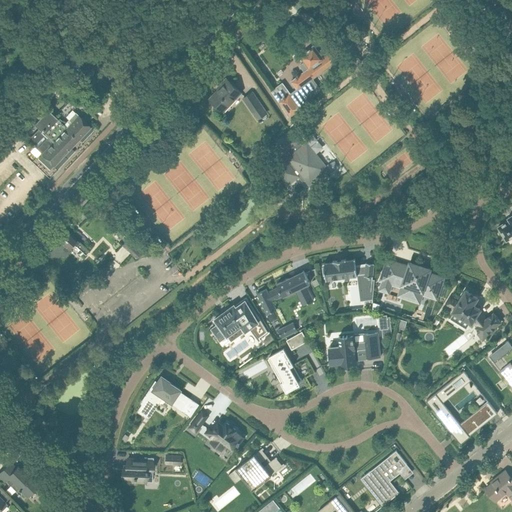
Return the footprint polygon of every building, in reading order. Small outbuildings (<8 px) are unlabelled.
[(511,34),(511,0),(479,0),(502,40),(511,34)] [(304,71),(290,81),(297,90),(340,59),(333,49),(329,52),(324,45),(317,50),(314,45),(300,55),(304,62),(299,65),(304,71)] [(347,65),(346,65),(349,69),(360,61),(354,52),(349,56),(348,63),(347,65)] [(115,90),(112,87),(108,83),(96,73),(93,77),(90,74),(86,78),(103,94),(101,97),(105,101),(115,90)] [(74,84),(63,75),(54,86),(65,95),(74,84)] [(210,99),(223,111),(241,92),(226,78),(220,85),(221,87),(210,99)] [(242,98),(257,120),(268,113),(252,90),(242,98)] [(288,92),(278,99),(289,115),(299,107),(288,92)] [(48,109),(34,124),(47,136),(36,148),(42,153),(41,154),(53,166),(90,126),(78,115),(75,112),(67,120),(70,123),(66,127),(63,124),(48,109)] [(299,141),(291,131),(276,142),(285,152),(288,155),(286,157),(287,158),(287,159),(285,157),(273,166),(288,185),(299,177),(303,181),(306,179),(310,184),(328,170),(322,163),(323,163),(313,149),(312,150),(306,143),(301,148),(297,143),(299,141)] [(511,213),(507,217),(509,219),(498,226),(506,240),(511,236),(511,213)] [(51,256),(61,256),(66,255),(71,251),(68,248),(73,243),(85,255),(89,251),(64,227),(56,237),(60,241),(51,251),(51,256)] [(136,259),(145,249),(130,236),(121,245),(136,259)] [(324,267),(323,267),(324,275),(325,275),(326,279),(327,279),(356,275),(357,275),(357,274),(359,274),(362,299),(372,298),(373,278),(372,278),(372,276),(373,276),(374,263),(365,262),(365,265),(356,266),(355,258),(354,258),(354,259),(346,260),(346,259),(333,260),(333,261),(325,262),(324,262),(324,267)] [(427,268),(420,265),(410,262),(406,274),(385,267),(381,280),(383,280),(381,289),(388,291),(391,283),(402,286),(399,295),(419,301),(424,287),(429,289),(429,290),(432,291),(432,290),(438,292),(443,278),(428,273),(430,269),(427,268)] [(305,285),(310,283),(304,270),(277,283),(278,287),(268,292),(266,288),(257,293),(267,313),(276,309),(272,301),(283,295),(283,296),(296,289),(303,304),(313,300),(305,285)] [(486,318),(479,309),(480,309),(473,304),(477,297),(466,290),(459,301),(450,296),(445,304),(454,309),(453,311),(471,322),(472,321),(476,326),(475,327),(479,331),(477,333),(483,340),(497,328),(495,326),(501,322),(493,312),(486,318)] [(218,324),(211,329),(218,338),(220,341),(227,336),(231,341),(250,327),(254,333),(257,330),(261,335),(258,337),(258,338),(260,340),(264,336),(268,333),(267,331),(255,310),(244,318),(237,309),(234,304),(226,310),(226,309),(226,310),(222,313),(222,312),(222,313),(214,319),(218,324)] [(383,337),(392,336),(390,316),(387,316),(387,314),(378,315),(380,329),(382,329),(383,337)] [(400,318),(397,327),(404,329),(406,320),(400,318)] [(282,337),(288,334),(284,327),(278,330),(282,337)] [(355,351),(366,350),(367,358),(380,357),(378,332),(364,333),(365,341),(354,342),(353,335),(339,336),(340,346),(329,347),(330,363),(327,363),(327,364),(341,363),(342,364),(356,362),(355,351)] [(270,335),(263,340),(266,345),(273,339),(270,335)] [(297,346),(292,337),(286,340),(292,349),(297,346)] [(511,345),(508,340),(495,350),(500,357),(506,365),(502,368),(508,375),(506,377),(511,383),(511,381),(511,352),(509,350),(511,347),(511,345)] [(271,358),(269,359),(273,367),(274,367),(282,382),(281,382),(286,391),(299,384),(298,382),(301,380),(300,378),(300,379),(291,362),(284,348),(270,356),(271,358)] [(464,370),(459,374),(463,379),(466,383),(471,379),(464,370)] [(180,389),(160,376),(156,382),(155,381),(140,403),(142,404),(137,411),(146,417),(160,395),(181,409),(189,398),(179,391),(180,389)] [(452,380),(426,400),(453,434),(456,431),(462,437),(496,410),(488,400),(459,423),(442,402),(441,400),(457,386),(452,380)] [(196,431),(208,415),(202,410),(190,427),(196,431)] [(244,436),(235,430),(235,429),(226,422),(224,426),(218,422),(209,434),(214,438),(211,442),(221,449),(226,442),(235,448),(244,436)] [(263,447),(229,474),(235,482),(243,477),(252,488),(253,489),(256,487),(260,483),(285,464),(284,462),(282,464),(281,463),(277,458),(277,457),(276,456),(271,460),(264,466),(260,461),(258,463),(253,457),(262,450),(264,448),(263,447)] [(361,478),(362,478),(368,484),(369,483),(385,503),(399,492),(399,491),(398,492),(388,479),(407,463),(396,450),(361,478)] [(123,465),(122,476),(123,476),(123,483),(135,483),(135,481),(145,481),(145,473),(146,474),(146,472),(152,472),(153,457),(144,457),(144,459),(128,458),(127,465),(123,465)] [(10,462),(0,471),(0,477),(4,481),(6,479),(16,490),(18,489),(26,497),(40,484),(25,469),(23,471),(18,465),(16,467),(10,462)] [(511,498),(511,478),(505,470),(496,477),(497,478),(485,488),(495,500),(506,492),(511,498)] [(0,488),(0,511),(8,504),(5,502),(9,498),(0,488)] [(349,511),(336,496),(318,510),(319,511),(349,511)] [(273,498),(260,508),(262,511),(273,511),(280,507),(273,498)]
